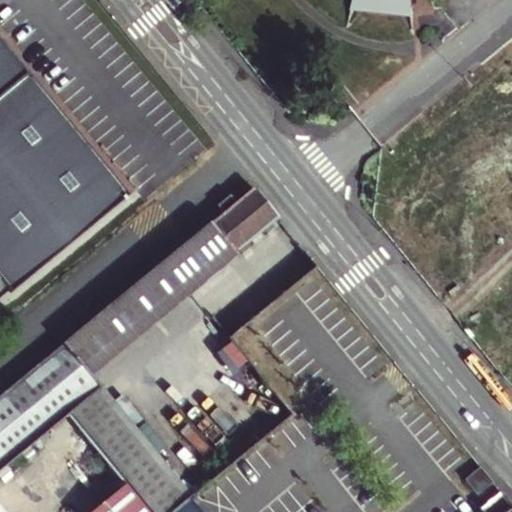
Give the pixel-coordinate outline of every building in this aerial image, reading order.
[(346,0),(342,17),(397,22),(395,0),(346,0)] [(0,280),(10,292),(128,196),(0,39),(0,280)] [(153,511),(169,511),(190,496),(88,370),(275,217),(251,188),(236,201),(64,341),(0,393),(0,467),(70,410),(153,511)] [(215,204),(219,210),(233,198),(229,193),(215,204)] [(475,495),(490,482),(479,468),(463,480),(475,495)] [(511,511),(511,508),(499,492),(477,509),(479,511),(511,511)] [(202,511),(190,496),(169,511),(202,511)]
